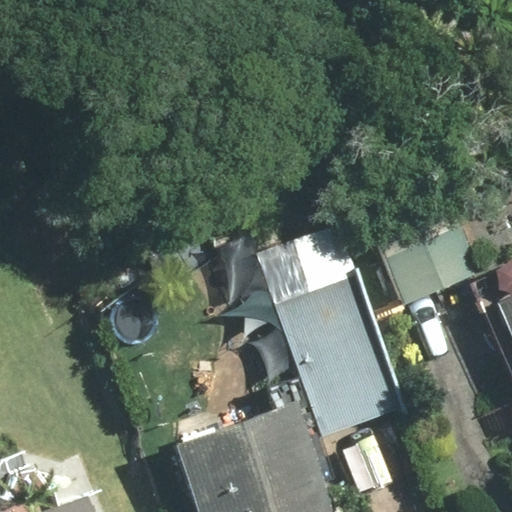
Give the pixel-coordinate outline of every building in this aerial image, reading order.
[(439,185),(365,216),(405,309),(478,278),(439,185)] [(320,233),(254,257),(320,438),(386,414),(320,233)] [(511,290),(495,298),(511,339),(511,290)] [(334,511),(297,398),(171,440),(195,511),(334,511)] [(93,511),(88,494),(30,511),(93,511)]
